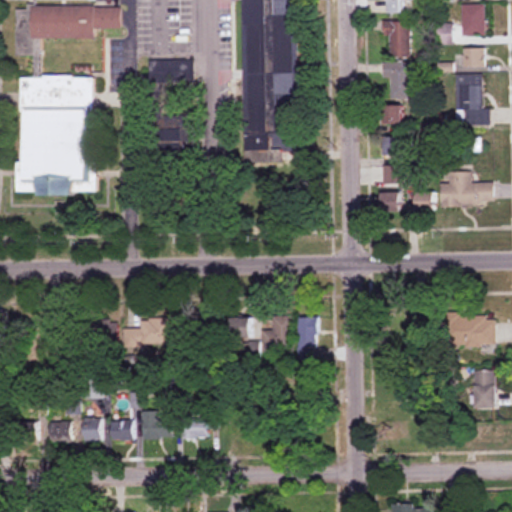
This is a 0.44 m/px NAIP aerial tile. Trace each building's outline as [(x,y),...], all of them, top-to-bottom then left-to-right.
[(302,152),(298,0),(244,0),(247,153),(302,152)] [(403,0),(383,0),(384,1),(387,1),(387,13),(403,13),(403,0)] [(464,5),(464,37),(488,37),(488,5),(464,5)] [(95,78),(42,77),(43,39),(98,39),(98,29),(124,29),(124,7),(18,6),(18,57),(34,57),(34,78),(24,78),(23,196),(80,197),(80,184),(94,184),(95,78)] [(412,22),(389,22),(389,57),(412,57),(412,22)] [(488,49),(466,49),(466,68),(488,68),(488,49)] [(196,60),(151,60),(151,83),(196,83),(196,60)] [(393,100),(414,100),(414,63),(386,63),(386,78),(393,78),(393,100)] [(493,110),(484,110),(484,76),(459,75),(459,126),(493,126),(493,110)] [(405,126),(405,106),(385,106),(385,126),(405,126)] [(187,129),(158,129),(158,155),(187,155),(187,129)] [(387,138),(387,159),(407,159),(407,138),(387,138)] [(385,185),(407,185),(406,176),(420,176),(420,167),(385,168),(385,185)] [(443,185),(443,207),(496,206),(496,184),(474,184),(474,173),(452,173),(452,185),(443,185)] [(384,193),(384,213),(403,213),(403,193),(384,193)] [(419,193),(419,213),(439,213),(439,193),(419,193)] [(445,315),(445,349),(498,348),(497,315),(445,315)] [(295,316),(274,316),(274,330),(263,330),(263,342),(251,342),(251,357),(261,357),(261,352),(295,352),(295,316)] [(50,326),(50,346),(80,346),(80,317),(58,317),(58,326),(50,326)] [(253,337),(253,317),(230,317),(230,337),(253,337)] [(299,362),(319,362),(319,317),(299,317),(299,362)] [(172,319),(143,319),(143,329),(125,330),(125,347),(173,346),(172,319)] [(119,321),(91,321),(91,347),(119,347),(119,321)] [(477,408),(497,408),(497,370),(477,370),(477,408)] [(393,371),(393,389),(420,389),(420,371),(393,371)] [(320,372),(299,372),(299,389),(320,389),(320,372)] [(238,389),(238,376),(228,376),(228,389),(238,389)] [(106,377),(87,377),(87,400),(106,400),(106,377)] [(423,417),(423,397),(389,397),(389,417),(423,417)] [(294,406),(301,425),(319,418),(313,400),(294,406)] [(49,402),(33,402),(33,415),(49,415),(49,402)] [(161,412),(145,412),(145,440),(175,440),(175,419),(161,419),(161,412)] [(186,439),(210,439),(210,428),(219,428),(219,413),(207,413),(207,418),(186,418),(186,439)] [(255,415),(229,415),(229,431),(255,431),(255,415)] [(86,442),(104,442),(104,418),(86,418),(86,442)] [(52,441),(74,441),(74,421),(52,421),(52,441)] [(114,440),(136,440),(136,421),(114,421),(114,440)] [(39,441),(39,423),(16,423),(16,441),(39,441)] [(442,444),(442,426),(389,425),(388,445),(425,446),(425,444),(442,444)] [(472,426),(472,444),(499,444),(499,426),(472,426)] [(291,501),(290,511),(312,511),(313,501),(291,501)] [(414,507),(414,503),(393,503),(393,511),(435,511),(436,507),(414,507)]
